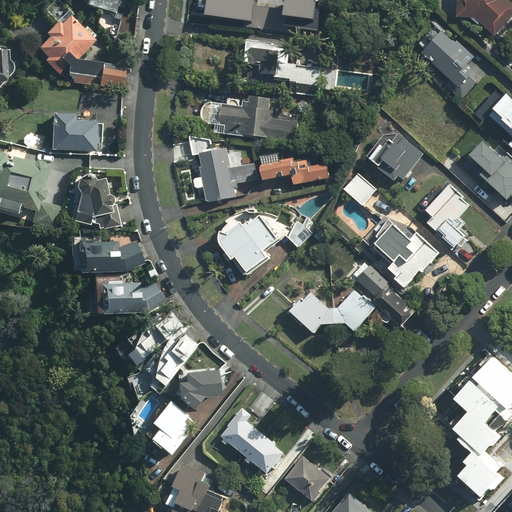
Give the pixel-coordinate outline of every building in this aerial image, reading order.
[(123,0),(87,0),(87,3),(120,12),(123,0)] [(197,0),(195,23),(318,36),(321,0),(197,0)] [(511,0),(461,0),(461,17),(474,17),(481,24),(483,22),(497,36),(511,20),(511,0)] [(99,39),(72,14),(63,22),(61,19),(48,32),(51,36),(40,46),(49,56),(47,60),(76,82),(123,87),(125,67),(81,58),(99,39)] [(425,54),(453,80),(447,86),(463,100),(485,76),(478,70),(472,64),(479,56),(461,39),(458,42),(447,31),(425,54)] [(277,41),(250,38),(249,63),(264,64),(264,73),(277,74),(277,77),(293,78),(293,81),(297,81),(297,82),(321,83),(322,66),(302,65),(302,63),(293,63),(293,48),(277,48),(277,41)] [(15,62),(11,60),(10,48),(0,48),(0,87),(15,72),(15,67),(15,62)] [(487,121),(493,115),(511,133),(511,144),(511,145),(511,93),(511,92),(506,98),(497,91),(477,112),(487,121)] [(219,125),(218,132),(300,139),(302,120),(275,118),(276,110),(271,109),(272,97),(253,95),(253,102),(248,101),(248,106),(242,105),(242,104),(242,103),(241,103),(241,102),(240,101),(239,100),(238,100),(237,100),(237,99),(236,99),(235,99),(234,100),(233,100),(232,100),(232,101),(231,101),(231,102),(230,102),(230,103),(230,104),(229,104),(212,102),(211,103),(210,103),(209,104),(208,104),(208,105),(207,105),(207,106),(206,106),(206,107),(205,108),(204,109),(204,110),(204,111),(204,112),(204,113),(204,114),(204,115),(204,116),(204,117),(205,118),(205,119),(206,120),(206,121),(207,121),(207,122),(208,122),(209,123),(210,124),(211,124),(219,125)] [(99,121),(77,120),(77,114),(55,113),(55,148),(98,149),(99,121)] [(396,142),(387,135),(370,156),(399,180),(403,177),(407,180),(429,153),(404,132),(396,142)] [(502,156),(485,140),(471,154),(486,169),(481,174),(501,193),(506,187),(511,193),(511,156),(506,151),(502,156)] [(231,147),(202,152),(205,166),(202,167),(204,177),(196,178),(197,188),(206,187),(208,202),(211,202),(239,197),(238,188),(241,187),(240,183),(261,180),(258,163),(234,167),(231,147)] [(0,150),(0,199),(39,210),(51,165),(13,155),(10,160),(6,153),(0,150)] [(298,163),(297,157),(283,160),(284,162),(265,166),(267,180),(294,175),(295,184),(334,177),(332,168),(331,163),(313,166),(312,160),(298,163)] [(75,219),(93,224),(99,223),(100,229),(111,226),(111,227),(122,225),(117,202),(112,203),(106,177),(98,180),(95,175),(88,173),(80,178),(79,186),(83,192),(75,219)] [(361,173),(347,188),(364,205),(379,190),(361,173)] [(452,184),(430,209),(436,215),(430,222),(435,226),(432,230),(455,250),(468,236),(463,231),(469,224),(461,217),(472,204),(466,198),(466,197),(452,184)] [(219,245),(219,247),(231,261),(234,259),(248,275),(272,255),(268,250),(283,238),(284,239),(288,236),(298,249),(316,235),(310,227),(312,220),(282,211),(281,216),(280,216),(279,215),(278,215),(276,214),(275,214),(274,214),(272,213),(271,213),(270,213),(269,213),(267,212),(266,212),(265,212),(263,212),(262,212),(262,208),(260,208),(259,204),(251,205),(251,210),(250,210),(248,210),(246,210),(245,211),(243,211),(242,211),(240,212),(238,213),(237,213),(236,214),(234,215),(233,216),(231,217),(230,217),(229,219),(228,220),(227,221),(226,222),(225,223),(224,225),(223,226),(222,228),(221,229),(221,231),(220,232),(220,234),(220,235),(219,237),(219,238),(219,240),(219,242),(219,243),(219,245)] [(415,238),(397,223),(376,246),(396,264),(391,270),(409,287),(425,270),(426,272),(443,253),(420,233),(415,238)] [(85,271),(128,270),(146,263),(137,241),(119,248),(119,241),(84,242),(85,271)] [(382,314),(391,322),(395,317),(406,326),(419,311),(367,265),(353,280),(386,309),(382,314)] [(102,283),(103,313),(150,312),(167,300),(154,279),(141,287),(141,282),(102,283)] [(337,307),(337,324),(345,324),(355,333),(378,306),(366,295),(364,297),(356,290),(341,307),(337,307)] [(337,324),(337,307),(330,307),(314,292),(307,298),(306,297),(292,310),(299,316),(296,319),(303,326),(306,324),(316,333),(325,323),(337,324)] [(182,325),(171,311),(130,344),(142,358),(182,325)] [(178,343),(170,339),(161,355),(154,375),(167,385),(198,344),(185,334),(178,343)] [(511,369),(496,355),(478,374),(511,404),(511,369)] [(187,381),(179,381),(182,399),(194,408),(203,395),(222,394),(220,370),(187,372),(187,381)] [(474,409),(458,426),(486,451),(503,433),(489,421),(505,403),(476,378),(460,396),(474,409)] [(195,420),(171,401),(146,431),(170,450),(195,420)] [(254,415),(246,408),(222,437),(231,444),(233,442),(272,473),(289,453),(249,421),(254,415)] [(472,462),(462,473),(486,495),(505,473),(476,448),(467,458),(472,462)] [(334,478),(306,456),(288,478),(316,500),(334,478)] [(202,511),(211,492),(215,483),(206,480),(209,473),(185,464),(176,487),(185,490),(177,511),(179,511),(202,511)] [(211,492),(202,511),(237,511),(238,511),(227,507),(231,496),(216,490),(215,494),(211,492)] [(375,511),(351,492),(335,511),(375,511)]
